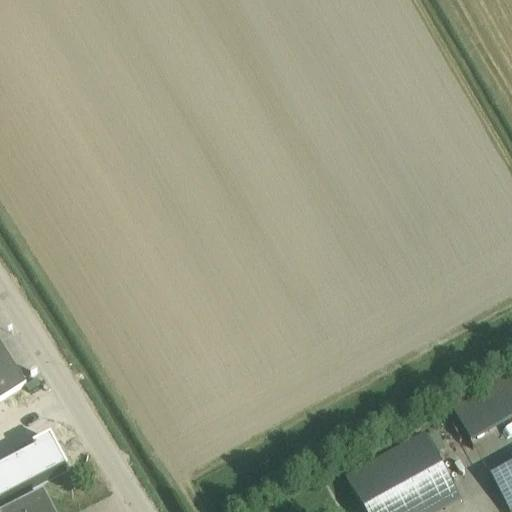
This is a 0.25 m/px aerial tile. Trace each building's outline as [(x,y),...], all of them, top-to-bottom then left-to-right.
[(0,402),(9,396),(26,386),(0,345),(0,402)] [(511,387),(494,396),(501,411),(511,405),(511,387)] [(346,482),(362,511),(443,511),(461,502),(425,437),(346,482)] [(18,462),(33,490),(68,471),(51,440),(33,449),(35,452),(18,462)] [(0,480),(11,501),(33,490),(18,462),(0,470),(0,480)] [(511,465),(495,473),(511,509),(511,465)] [(0,480),(0,507),(11,501),(0,480)] [(16,511),(43,511),(38,503),(24,511),(23,509),(16,511)]
